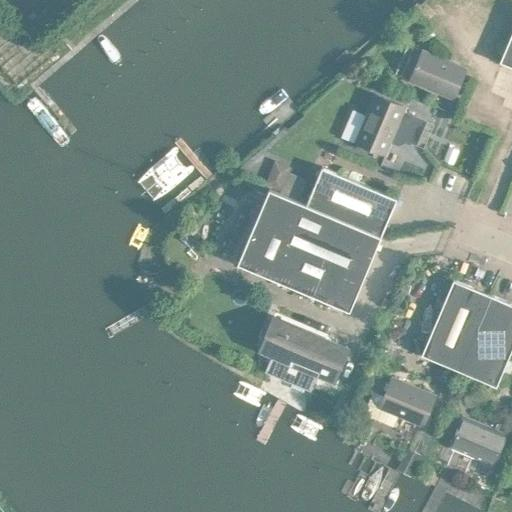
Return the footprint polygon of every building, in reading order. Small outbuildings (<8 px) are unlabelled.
[(511,16),(497,52),(511,58),(511,16)] [(420,41),(407,71),(451,89),(464,59),(420,41)] [(353,132),(383,145),(389,131),(398,135),(400,130),(414,136),(424,111),(401,101),(403,97),(373,84),(353,132)] [(320,157),(304,194),(379,226),(395,189),(320,157)] [(304,194),(267,178),(267,179),(266,179),(235,253),(251,260),(348,301),(379,226),(304,194)] [(419,345),(457,360),(489,285),(451,269),(443,288),(419,345)] [(511,294),(489,285),(457,360),(494,376),(511,333),(511,294)] [(302,321),(283,366),(297,372),(322,382),(328,368),(346,375),(358,345),(302,321)] [(368,408),(390,417),(395,405),(420,416),(433,385),(389,367),(381,387),(370,382),(363,397),(368,408)] [(447,436),(491,455),(504,424),(460,406),(447,436)] [(404,438),(393,459),(408,467),(419,446),(404,438)]
